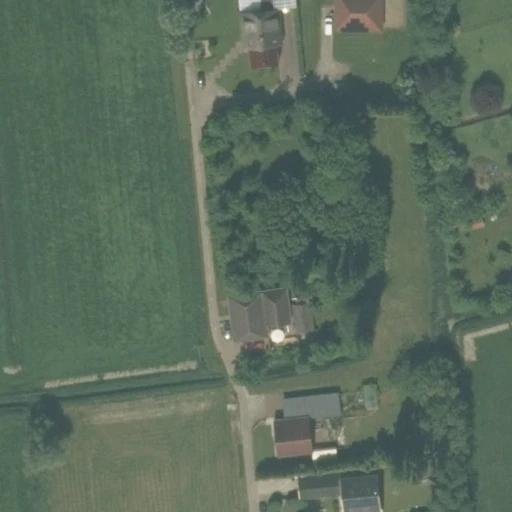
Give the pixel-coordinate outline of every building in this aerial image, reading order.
[(335,0),(335,28),(380,28),(380,0),(335,0)] [(248,36),(250,64),(278,62),(276,48),(281,47),(277,8),(241,11),(243,36),(248,36)] [(228,295),(234,340),(267,335),(266,325),(290,322),(286,287),(228,295)] [(292,303),(296,331),(314,329),(310,300),(292,303)] [(301,396),(303,416),(309,415),(341,412),(339,392),(301,396)] [(312,450),(313,450),(309,415),(308,416),(273,419),(277,454),(312,450)] [(354,475),(353,467),(297,473),(299,491),(299,492),(342,488),(344,511),(360,511),(379,510),(379,507),(375,473),(354,475)]
